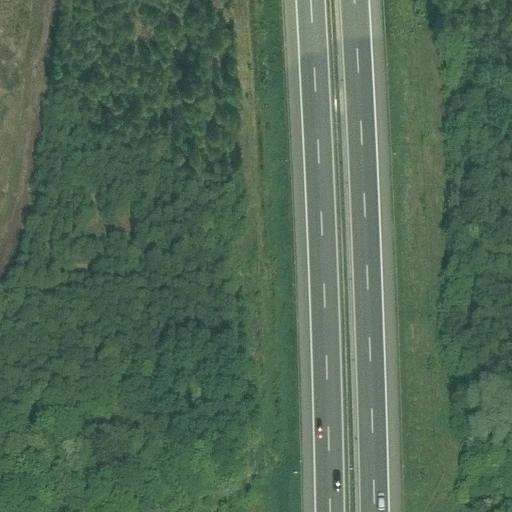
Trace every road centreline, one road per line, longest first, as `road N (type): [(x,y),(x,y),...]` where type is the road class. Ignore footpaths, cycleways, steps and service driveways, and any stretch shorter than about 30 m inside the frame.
road 1 (motorway): [(373,511),(354,0)]
road 2 (motorway): [(309,0),(327,511)]
